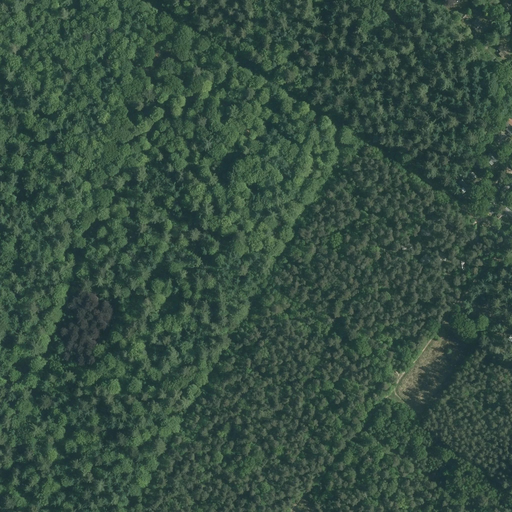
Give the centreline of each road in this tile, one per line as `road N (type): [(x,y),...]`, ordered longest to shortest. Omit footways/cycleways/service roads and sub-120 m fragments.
road 1 (track): [(511,238),(153,4)]
road 2 (track): [(344,0),(458,115)]
